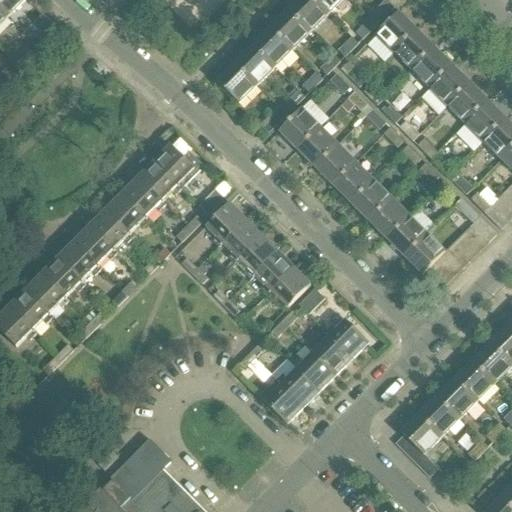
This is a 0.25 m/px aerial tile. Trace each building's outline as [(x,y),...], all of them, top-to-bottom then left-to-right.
[(26,0),(0,0),(0,10),(8,19),(27,0),(26,0)] [(311,0),(299,0),(287,12),(310,34),(328,16),(311,0)] [(311,0),(328,16),(344,0),(311,0)] [(367,19),(369,21),(376,27),(394,9),(386,1),(367,19)] [(0,10),(0,27),(8,19),(0,10)] [(287,12),(270,30),(293,52),(310,34),(287,12)] [(375,36),(394,55),(417,32),(398,14),(375,36)] [(356,34),(362,41),(376,27),(369,21),(356,34)] [(32,43),(39,50),(57,31),(54,28),(49,23),(31,41),(32,43)] [(270,30),(252,47),(275,70),(293,52),(270,30)] [(394,55),(412,73),(435,50),(417,32),(394,55)] [(338,53),(344,59),(358,46),(351,39),(338,53)] [(39,50),(32,43),(19,56),(23,60),(26,63),(39,50)] [(252,47),(235,64),(258,87),(275,70),(252,47)] [(412,73),(430,91),(453,68),(435,50),(412,73)] [(320,70),(327,77),(340,64),(333,57),(320,70)] [(5,78),(8,81),(21,67),(18,64),(15,60),(1,74),(5,78)] [(258,87),(235,64),(216,83),(239,106),(258,87)] [(430,91),(448,109),(470,85),(453,68),(430,91)] [(346,76),(359,90),(366,83),(352,69),(346,76)] [(302,88),(309,95),(322,81),(316,75),(302,88)] [(350,90),(336,76),(330,83),(344,96),(350,90)] [(448,109),(466,127),(489,103),(470,85),(448,109)] [(363,94),(377,108),(384,101),(370,87),(363,94)] [(285,106),(291,113),(305,99),(298,92),(285,106)] [(368,107),(355,94),(348,101),(362,114),(368,107)] [(466,127),(483,144),(506,121),(489,103),(466,127)] [(381,112),(395,126),(402,119),(388,105),(381,112)] [(260,127),(269,135),(287,117),(279,108),(260,127)] [(279,134),(297,152),(320,129),(302,111),(279,134)] [(386,125),(372,112),(366,119),(379,132),(386,125)] [(483,144),(501,162),(511,150),(511,127),(506,121),(483,144)] [(399,130),(413,144),(420,137),(406,123),(399,130)] [(297,152),(315,169),(338,147),(320,129),(297,152)] [(404,143),(390,130),(383,136),(397,150),(404,143)] [(417,148),(431,162),(438,154),(424,141),(417,148)] [(171,147),(155,163),(181,191),(204,169),(205,170),(205,169),(189,153),(188,154),(189,155),(184,161),(171,147)] [(315,169),(333,187),(356,164),(338,147),(315,169)] [(422,161),(408,147),(401,154),(415,168),(422,161)] [(511,150),(501,162),(511,173),(511,150)] [(435,166),(448,179),(455,172),(442,159),(435,166)] [(155,163),(139,179),(162,203),(172,193),(175,197),(181,191),(155,163)] [(333,187),(350,205),(373,182),(356,164),(333,187)] [(439,178),(426,165),(419,172),(432,185),(439,178)] [(453,183),(466,197),(473,190),(459,176),(453,183)] [(139,179),(123,195),(146,219),(155,210),(159,213),(166,206),(162,203),(139,179)] [(350,205),(368,223),(391,200),(373,182),(350,205)] [(457,196),(444,183),(437,190),(450,203),(457,196)] [(511,191),(510,190),(501,198),(511,208),(511,191)] [(224,201),(215,192),(214,191),(198,208),(208,218),(224,201)] [(470,201),(484,215),(491,208),(477,194),(470,201)] [(123,195),(107,211),(130,235),(139,226),(143,229),(150,223),(146,219),(123,195)] [(511,208),(501,198),(493,207),(510,224),(511,221),(511,208)] [(368,223),(386,241),(409,218),(391,200),(368,223)] [(455,207),(473,226),(480,219),(462,201),(455,207)] [(219,250),(222,246),(246,222),(229,205),(205,229),(215,239),(212,243),(219,250)] [(493,207),(491,208),(484,215),(501,232),(510,224),(493,207)] [(107,211),(91,227),(114,251),(123,242),(127,246),(134,239),(130,235),(107,211)] [(197,218),(187,228),(192,234),(202,224),(197,218)] [(386,241),(404,259),(427,236),(409,218),(386,241)] [(473,226),(472,228),(489,245),(497,236),(480,219),(473,226)] [(235,266),(238,262),(262,238),(246,222),(222,246),(231,255),(228,259),(235,266)] [(91,227),(75,243),(98,267),(107,258),(111,262),(117,255),(114,251),(91,227)] [(192,234),(187,228),(176,238),(182,244),(192,234)] [(472,228),(463,236),(480,253),(489,245),(472,228)] [(422,277),(429,270),(438,262),(445,254),(427,236),(404,259),(422,277)] [(463,236),(455,245),(472,262),(480,253),(463,236)] [(251,282),(255,278),(278,254),(262,238),(238,262),(248,271),(244,275),(251,282)] [(75,243),(59,259),(82,283),(91,274),(95,278),(101,271),(98,267),(75,243)] [(455,245),(446,253),(463,270),(472,262),(455,245)] [(165,250),(154,260),(160,266),(170,256),(165,250)] [(445,254),(438,262),(455,279),(463,270),(446,253),(445,254)] [(260,291),(267,298),(294,270),(278,254),(255,278),(264,287),(260,291)] [(59,259),(43,276),(65,299),(75,290),(78,294),(85,287),(82,283),(59,259)] [(160,266),(154,260),(144,271),(150,276),(160,266)] [(181,266),(191,276),(197,270),(187,260),(181,266)] [(438,262),(429,270),(446,287),(455,279),(438,262)] [(202,265),(197,270),(191,276),(202,286),(207,281),(204,277),(209,272),(202,265)] [(294,270),(267,298),(273,304),(277,300),(287,310),(311,287),(294,270)] [(43,276),(26,292),(49,316),(59,306),(62,310),(69,303),(65,299),(43,276)] [(132,282),(122,293),(128,298),(138,288),(132,282)] [(324,300),(316,292),(314,291),(298,307),(308,317),(324,300)] [(26,292),(10,308),(33,332),(43,322),(46,326),(53,319),(49,316),(26,292)] [(213,298),(224,308),(229,303),(219,292),(213,298)] [(128,298),(122,293),(112,303),(117,309),(128,298)] [(229,303),(224,308),(234,319),(240,313),(229,303)] [(33,332),(10,308),(0,318),(0,332),(16,349),(26,338),(30,342),(37,335),(33,332)] [(292,313),(282,323),(288,329),(298,319),(292,313)] [(100,314),(90,325),(95,330),(106,320),(100,314)] [(324,334),(328,338),(352,362),(369,345),(345,321),(335,331),(331,328),(324,334)] [(288,329),(282,323),(272,334),(277,339),(288,329)] [(95,330),(90,325),(79,335),(85,341),(95,330)] [(251,325),(248,329),(246,330),(256,341),(262,335),(251,325)] [(511,330),(509,327),(491,345),(511,366),(511,330)] [(308,350),(312,354),(335,378),(352,362),(328,338),(319,347),(315,344),(308,350)] [(260,345),(250,356),(255,361),(266,351),(260,345)] [(511,366),(491,345),(473,363),(496,385),(511,368),(511,366)] [(68,347),(57,357),(63,363),(73,352),(68,347)] [(292,367),(296,370),(319,394),(335,378),(312,354),(302,364),(299,360),(292,367)] [(255,361),(250,356),(239,366),(245,372),(255,361)] [(63,363),(57,357),(47,367),(53,373),(63,363)] [(473,363),(455,381),(478,403),(496,385),(473,363)] [(283,376),(276,382),(304,409),(319,394),(296,370),(286,380),(283,376)] [(455,381),(437,399),(460,421),(478,403),(455,381)] [(304,409),(276,382),(270,388),(274,392),(263,402),(287,426),(304,409)] [(437,399),(420,416),(442,439),(460,421),(437,399)] [(511,412),(503,421),(510,427),(510,428),(511,425),(511,412)] [(404,438),(421,454),(424,457),(442,439),(420,416),(401,435),(404,438)] [(485,439),(492,445),(492,446),(506,432),(499,425),(485,439)] [(395,446),(412,463),(421,454),(404,438),(395,446)] [(202,511),(197,507),(197,508),(192,503),(192,502),(171,481),(168,483),(160,475),(172,463),(150,441),(110,480),(112,482),(103,491),(104,492),(83,511),(202,511)] [(468,456),(474,463),(488,450),(481,443),(468,456)] [(421,454),(412,463),(429,480),(438,471),(424,457),(421,454)] [(511,488),(502,498),(511,507),(511,488)] [(511,511),(511,507),(502,498),(488,511),(511,511)]
